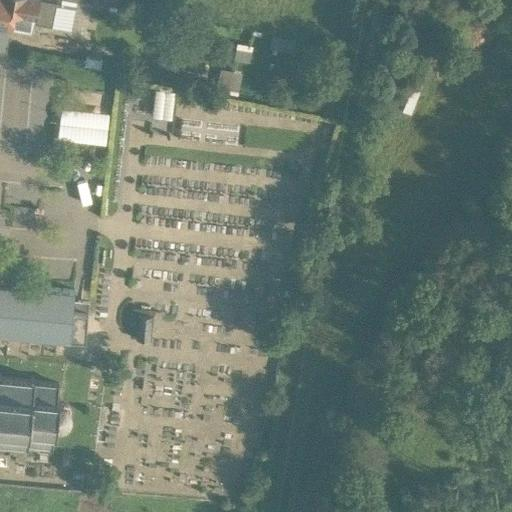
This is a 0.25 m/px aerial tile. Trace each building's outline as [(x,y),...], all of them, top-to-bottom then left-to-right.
[(0,0),(0,40),(5,41),(9,19),(10,20),(11,17),(31,22),(33,12),(69,19),(73,0),(0,0)] [(248,55),(252,39),(236,36),(233,52),(248,55)] [(101,49),(85,47),(83,57),(99,59),(101,49)] [(237,87),(242,66),(219,61),(215,83),(237,87)] [(173,82),(154,80),(151,107),(170,109),(173,82)] [(108,102),(60,97),(57,129),(105,134),(108,102)] [(0,322),(69,329),(72,291),(73,279),(25,275),(26,266),(22,262),(13,254),(6,249),(0,245),(0,322)] [(72,291),(69,329),(85,330),(87,292),(72,291)] [(149,300),(139,299),(133,299),(132,308),(136,309),(136,312),(133,311),(133,315),(132,315),(132,317),(135,318),(135,319),(131,318),(130,326),(135,326),(134,328),(150,330),(153,301),(149,300)] [(0,429),(51,434),(52,419),(55,419),(55,416),(62,416),(66,414),(69,411),(70,406),(70,402),(69,396),(65,392),(58,391),(58,387),(55,387),(56,372),(0,366),(0,429)]
